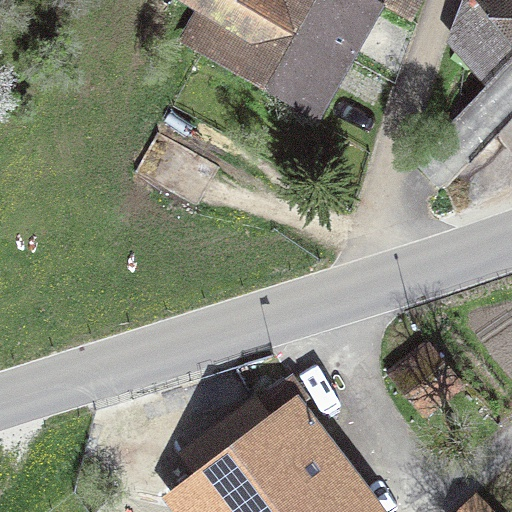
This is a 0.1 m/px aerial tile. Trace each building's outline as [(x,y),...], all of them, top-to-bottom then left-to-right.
[(312,113),(375,3),(369,0),(212,0),(188,43),(312,113)] [(369,0),(375,3),(406,21),(417,0),(369,0)] [(511,0),(466,0),(457,24),(493,80),(441,131),(470,160),(511,118),(511,0)] [(393,381),(416,410),(453,380),(429,351),(393,381)] [(174,496),(185,511),(375,511),(297,405),(305,399),(292,381),(259,405),(256,401),(184,453),(201,476),(174,496)] [(488,511),(481,503),(470,511),(488,511)]
